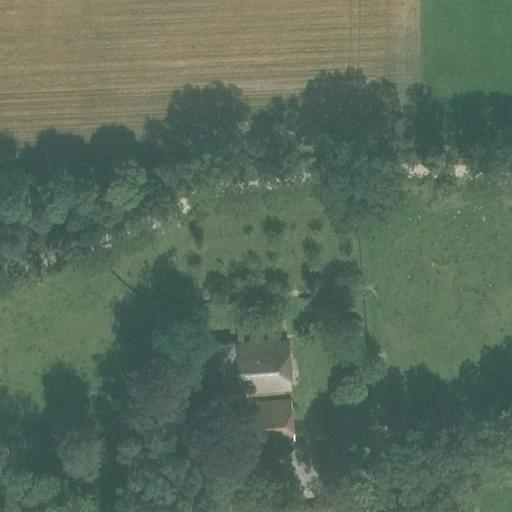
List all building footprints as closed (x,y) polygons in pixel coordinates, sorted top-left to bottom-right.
[(316,303),(315,316),(340,319),(340,303),(316,303)] [(288,342),(288,340),(234,344),(233,339),(207,342),(212,393),(239,390),(239,388),(292,383),(288,342)] [(347,408),(346,392),(330,393),(331,410),(347,408)] [(294,440),(291,397),(238,401),(240,443),(294,440)] [(353,409),(332,411),(334,427),(354,425),(353,409)] [(0,504),(38,500),(36,485),(0,489),(0,504)]
